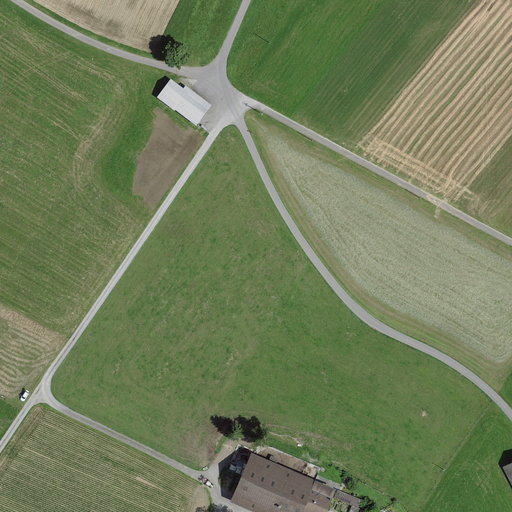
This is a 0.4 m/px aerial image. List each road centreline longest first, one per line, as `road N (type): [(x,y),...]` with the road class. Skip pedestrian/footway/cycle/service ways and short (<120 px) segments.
road 1 (unclassified): [(222,83),(292,227),(339,292),(368,320),(472,376),(511,415)]
road 2 (track): [(232,106),(0,447)]
road 3 (residential): [(222,83),(511,239)]
road 4 (residential): [(37,392),(202,477),(237,511)]
road 5 (residential): [(18,0),(114,51),(222,83)]
